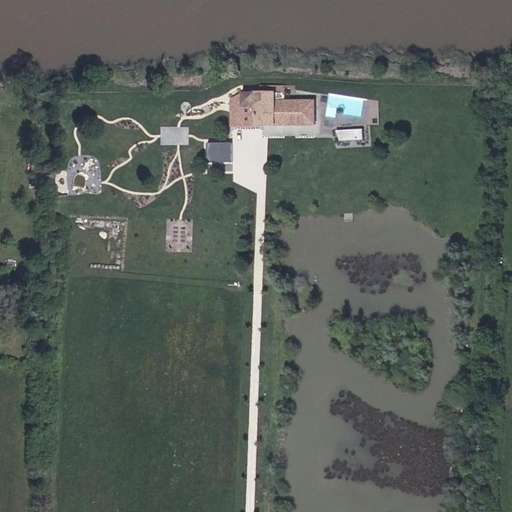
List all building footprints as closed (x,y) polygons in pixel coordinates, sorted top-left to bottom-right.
[(276,126),(276,101),(276,93),(245,94),(245,110),(245,126),(276,126)] [(305,102),(276,101),(276,126),(305,126),(305,102)] [(245,126),(245,110),(235,110),(234,125),(245,126)] [(363,139),(364,128),(340,128),(339,138),(363,139)] [(237,141),(208,140),(208,160),(237,160),(237,141)] [(222,170),(237,170),(236,161),(222,161),(222,170)]
